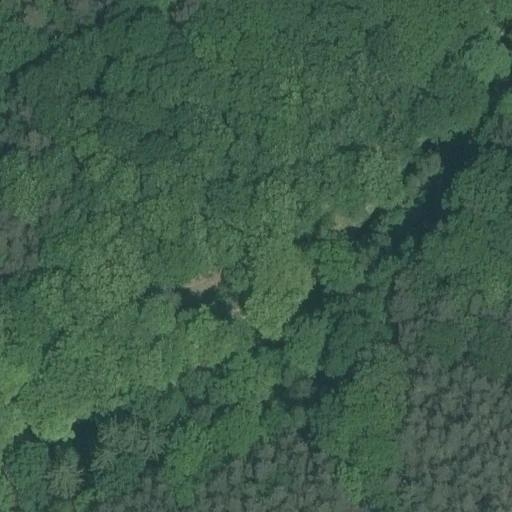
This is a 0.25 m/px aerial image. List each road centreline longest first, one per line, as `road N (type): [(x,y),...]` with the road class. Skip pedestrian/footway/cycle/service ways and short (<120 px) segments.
road 1 (track): [(379,109),(267,269),(0,387)]
road 2 (track): [(379,109),(0,67)]
road 3 (track): [(511,122),(344,335),(342,368)]
road 4 (track): [(342,368),(365,511)]
road 5 (track): [(464,0),(379,109)]
